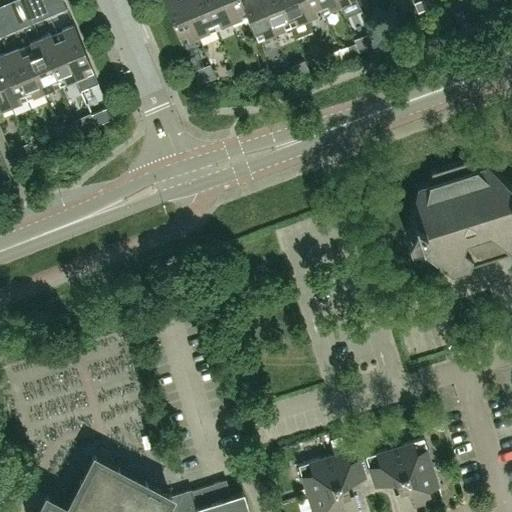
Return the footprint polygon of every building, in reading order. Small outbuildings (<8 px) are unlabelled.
[(33,22),(23,0),(10,0),(11,0),(22,27),(33,22)] [(44,18),(36,0),(23,0),(33,22),(44,18)] [(65,8),(61,0),(57,0),(49,3),(53,13),(65,8)] [(197,35),(182,0),(162,0),(180,42),(197,35)] [(213,28),(201,0),(182,0),(197,35),(213,28)] [(230,21),(220,0),(201,0),(213,28),(230,21)] [(246,14),(240,0),(220,0),(230,21),(246,14)] [(273,32),(259,0),(240,0),(246,14),(256,38),(273,32)] [(289,25),(278,0),(259,0),(273,32),(289,25)] [(306,18),(298,0),(278,0),(289,25),(294,37),(311,30),(306,18)] [(322,11),(317,0),(298,0),(306,18),(322,11)] [(339,4),(337,0),(317,0),(322,11),(339,4)] [(11,31),(7,22),(0,24),(0,35),(0,36),(11,31)] [(93,71),(72,23),(56,30),(76,78),(93,71)] [(76,78),(56,30),(39,37),(59,85),(76,78)] [(371,35),(361,39),(364,48),(375,44),(371,35)] [(59,85),(39,37),(23,44),(43,92),(59,85)] [(43,92),(23,44),(7,51),(27,99),(43,92)] [(346,45),(336,50),(339,59),(350,54),(346,45)] [(27,99),(7,51),(0,53),(0,81),(10,106),(27,99)] [(201,66),(192,70),(198,84),(207,80),(201,66)] [(0,110),(10,106),(0,81),(0,110)] [(99,109),(91,112),(96,124),(104,120),(99,109)] [(27,143),(14,148),(17,156),(30,151),(27,143)] [(511,192),(511,193),(511,187),(487,163),(474,168),(465,160),(429,171),(427,183),(415,187),(408,221),(411,224),(404,232),(406,238),(417,240),(416,245),(451,277),(469,272),(471,260),(479,258),(504,250),(511,256),(511,255),(511,192)] [(441,495),(422,437),(365,456),(374,485),(394,479),(399,494),(394,495),(399,511),(407,511),(413,510),(411,504),(441,495)] [(349,497),(345,482),(365,476),(356,447),(298,465),(312,511),(358,511),(353,496),(349,497)] [(174,495),(166,491),(92,453),(66,504),(45,493),(35,511),(249,511),(242,490),(230,494),(225,479),(190,490),(190,489),(175,493),(174,495)]
